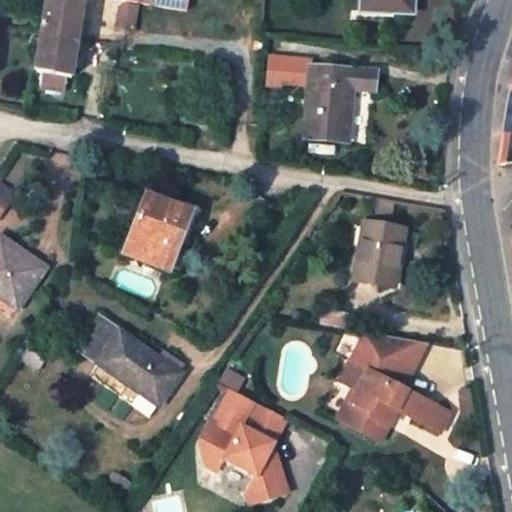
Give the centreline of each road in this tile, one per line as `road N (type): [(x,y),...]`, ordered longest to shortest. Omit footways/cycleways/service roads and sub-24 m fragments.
road 1 (residential): [(474,204),(0,119)]
road 2 (residential): [(474,204),(472,121),(500,0)]
road 3 (residential): [(511,402),(474,204)]
